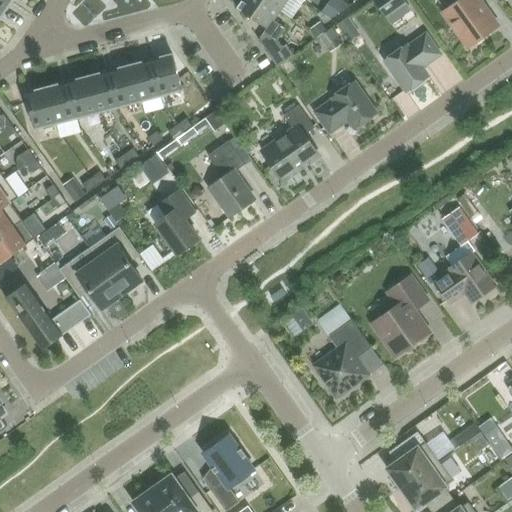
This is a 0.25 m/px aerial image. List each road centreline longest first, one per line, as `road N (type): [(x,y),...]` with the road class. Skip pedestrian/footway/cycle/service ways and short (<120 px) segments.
road 1 (residential): [(192,283),(511,57)]
road 2 (residential): [(39,511),(252,362)]
road 3 (residential): [(323,462),(511,330)]
road 4 (residential): [(37,394),(192,283)]
road 5 (residential): [(189,10),(26,51)]
road 6 (residential): [(323,462),(252,362)]
